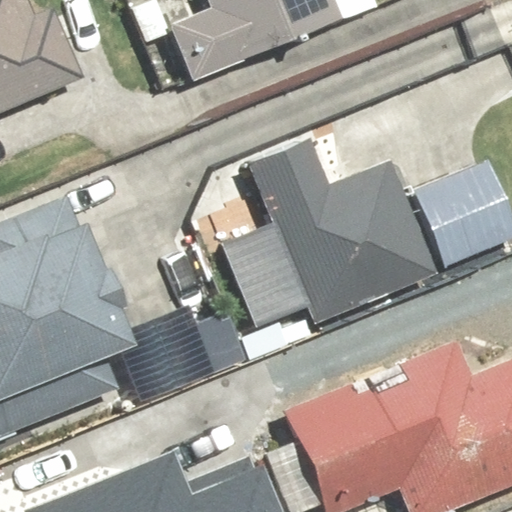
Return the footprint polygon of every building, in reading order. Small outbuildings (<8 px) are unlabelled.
[(0,0),(0,104),(79,70),(50,1),(27,11),(22,0),(0,0)] [(203,0),(206,5),(170,19),(193,76),(340,17),(333,0),(203,0)] [(511,234),(511,224),(487,160),(401,194),(386,157),(328,181),(307,131),(250,155),(318,316),(433,268),(432,266),(511,234)] [(0,392),(135,333),(120,300),(127,297),(110,259),(104,262),(84,216),(74,220),(62,191),(0,218),(0,392)] [(511,355),(477,371),(460,334),(288,410),(332,511),(336,511),(402,483),(414,511),(435,511),(511,478),(511,355)] [(4,503),(7,511),(274,511),(250,448),(168,479),(155,445),(4,503)]
